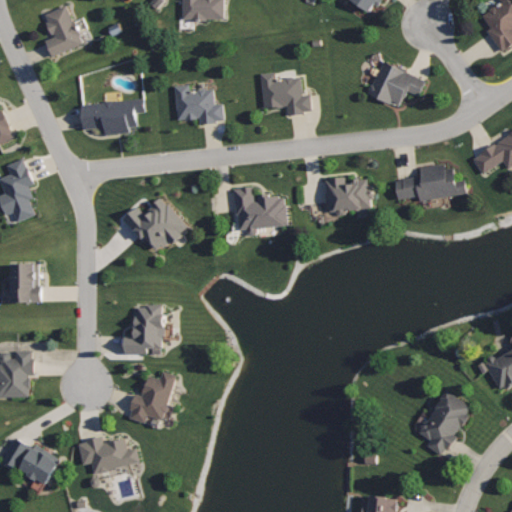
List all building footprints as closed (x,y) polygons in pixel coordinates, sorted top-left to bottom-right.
[(184,0),(184,18),(193,18),(193,20),(209,20),(209,18),(227,18),(227,0),(184,0)] [(354,0),(371,11),(378,0),(354,0)] [(511,0),(502,0),(503,1),(484,14),(493,26),(489,29),(505,51),(511,45),(511,0)] [(69,2),(46,13),(50,20),(48,21),(53,33),(56,32),(57,35),(47,39),(55,56),(87,42),(69,2)] [(385,59),(369,92),(392,103),(394,100),(400,103),(408,88),(421,94),(428,79),(385,59)] [(262,72),(266,106),(287,103),(289,114),(306,112),(306,110),(314,109),(312,94),(304,94),(302,76),(278,79),(277,70),(262,72)] [(191,83),(176,85),(180,120),(202,117),(202,125),(219,123),(219,119),(227,118),(225,103),(218,103),(216,87),(192,90),(191,83)] [(147,95),(83,102),(86,128),(101,127),(102,129),(107,128),(107,133),(132,131),(131,126),(138,125),(137,113),(149,111),(147,95)] [(0,141),(17,135),(5,108),(0,109),(0,141)] [(511,130),(509,132),(510,134),(500,141),(501,142),(498,144),(496,142),(482,151),(483,153),(476,157),(485,172),(505,159),(510,167),(511,165),(511,130)] [(26,155),(8,163),(11,172),(1,177),(7,192),(0,195),(8,213),(16,210),(20,220),(37,212),(32,199),(36,197),(31,185),(37,182),(26,155)] [(448,162),(423,167),(423,172),(418,173),(419,175),(406,177),(406,179),(398,181),(401,198),(422,194),(423,200),(469,192),(467,178),(459,179),(457,165),(449,166),(448,162)] [(347,175),(332,177),(333,179),(329,179),(330,192),(328,192),(329,200),(332,200),(333,211),(338,210),(338,212),(342,214),(346,213),(349,211),(348,208),(373,205),(373,196),(375,196),(373,184),(371,185),(370,177),(361,178),(361,177),(354,178),(354,182),(348,183),(347,175)] [(254,185),(243,186),(243,188),(237,189),(239,213),(240,213),(242,229),(249,228),(249,231),(251,233),(253,233),(255,234),(257,233),(260,231),(260,230),(260,227),(289,224),(291,222),(289,203),(287,203),(286,197),(281,197),(281,194),(272,195),(271,192),(261,193),(262,200),(256,201),(254,185)] [(140,204),(125,218),(145,240),(150,236),(154,241),(152,243),(157,249),(164,243),(165,245),(171,239),(175,242),(184,234),(182,231),(190,225),(170,203),(169,204),(162,196),(150,207),(153,210),(149,214),(140,204)] [(42,262),(13,263),(14,301),(44,300),(44,285),(42,285),(42,262)] [(165,303),(150,303),(150,306),(141,307),(141,313),(139,313),(139,334),(129,335),(129,351),(148,350),(148,345),(164,345),(164,335),(167,335),(167,312),(165,312),(165,303)] [(34,349),(17,349),(17,357),(12,357),(12,353),(10,351),(5,350),(1,354),(1,359),(4,362),(0,362),(0,395),(30,395),(30,373),(36,373),(36,357),(34,357),(34,349)] [(511,349),(499,357),(498,356),(495,354),(493,354),(490,356),(490,358),(491,361),(488,362),(502,386),(507,383),(509,386),(511,384),(511,349)] [(138,393),(132,407),(135,408),(132,417),(147,422),(150,413),(164,418),(180,374),(166,369),(163,377),(152,373),(144,395),(138,393)] [(448,388),(442,397),(443,398),(437,406),(439,407),(429,420),(425,420),(422,425),(424,428),(421,431),(433,440),(430,444),(443,454),(447,448),(449,449),(460,434),(457,432),(463,424),(464,425),(472,415),(469,413),(473,407),(448,388)] [(107,433),(88,439),(88,441),(81,443),(87,464),(94,461),(97,471),(142,459),(139,446),(130,448),(127,436),(109,441),(107,433)] [(18,437),(5,458),(19,467),(23,461),(25,463),(23,467),(30,471),(29,473),(39,479),(40,478),(48,482),(63,458),(38,443),(32,451),(30,450),(32,446),(18,437)] [(400,497),(388,496),(389,495),(372,493),(371,500),(365,500),(363,511),(407,511),(399,511),(400,497)]
